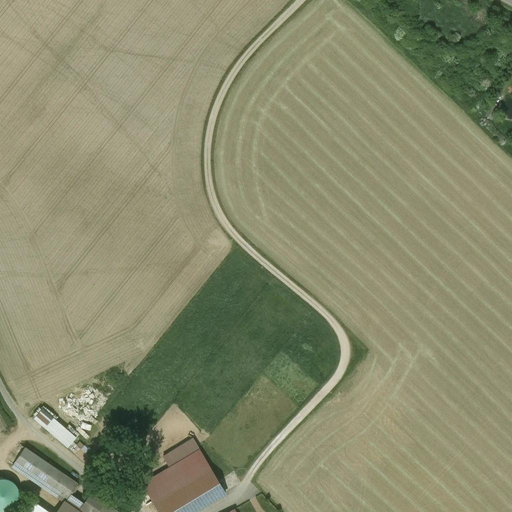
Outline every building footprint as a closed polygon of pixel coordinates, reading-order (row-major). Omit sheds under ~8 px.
[(105,504),(90,494),(83,504),(70,495),(77,485),(24,448),(12,466),(64,502),(78,511),(115,511),(104,505),(105,504)] [(142,483),(153,501),(209,468),(198,450),(142,483)] [(209,468),(153,501),(159,511),(194,511),(225,494),(209,468)] [(18,502),(19,495),(17,489),(14,484),(8,480),(2,479),(0,479),(0,511),(1,511),(3,511),(9,511),(14,507),(18,502)] [(78,511),(64,502),(57,511),(78,511)]
